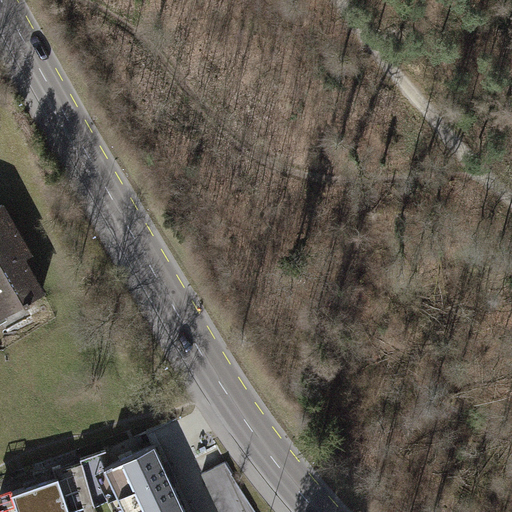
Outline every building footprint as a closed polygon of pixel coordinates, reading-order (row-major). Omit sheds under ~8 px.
[(2,202),(0,203),(0,314),(43,290),(23,255),(30,251),(2,202)] [(14,350),(0,351),(0,455),(28,451),(14,350)] [(116,495),(165,471),(151,443),(102,467),(116,495)] [(125,511),(152,511),(179,499),(165,471),(116,495),(125,511)] [(10,511),(61,511),(70,509),(59,477),(5,494),(10,511)] [(185,511),(179,499),(152,511),(185,511)]
